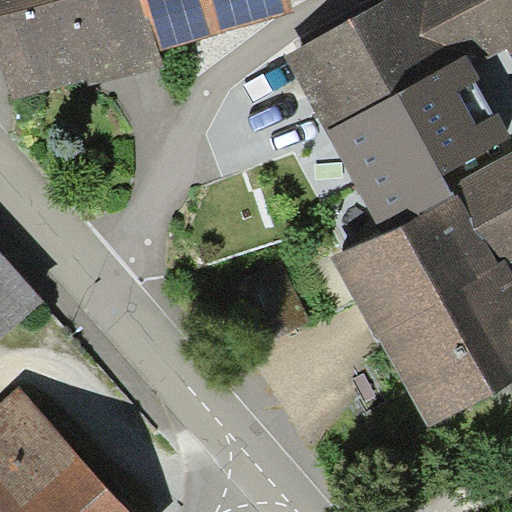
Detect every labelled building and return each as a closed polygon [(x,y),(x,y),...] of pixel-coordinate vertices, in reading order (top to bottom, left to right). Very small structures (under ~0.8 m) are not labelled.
[(137,0),(0,0),(0,104),(154,64),(149,46),(137,0)] [(137,0),(149,46),(279,12),(275,0),(137,0)] [(511,0),(406,0),(286,62),(382,246),(335,270),(422,426),(511,387),(511,320),(490,279),(511,267),(511,154),(506,158),(455,62),(511,32),(511,0)] [(267,271),(216,298),(242,349),(294,322),(267,271)] [(0,324),(23,305),(0,278),(0,324)] [(0,511),(105,511),(12,400),(0,410),(0,511)]
